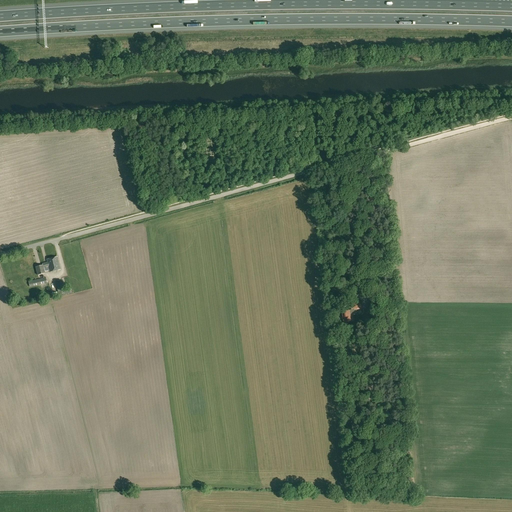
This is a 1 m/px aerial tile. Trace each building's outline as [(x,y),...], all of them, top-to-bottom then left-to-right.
[(47,263),(45,263),(46,265),(48,265),(49,271),(50,272),(60,270),(57,257),(47,259),(47,263)] [(44,272),(49,271),(48,265),(46,265),(45,263),(42,264),(43,265),(36,267),(38,275),(45,273),(44,272)] [(28,282),(30,287),(47,282),(46,277),(28,282)] [(64,291),(64,290),(62,282),(56,283),(59,295),(65,294),(68,294),(67,290),(64,291)] [(350,303),(351,310),(362,309),(361,302),(350,303)] [(354,318),(353,318),(350,318),(349,310),(342,311),(343,323),(351,322),(353,321),(354,320),(354,318)]
